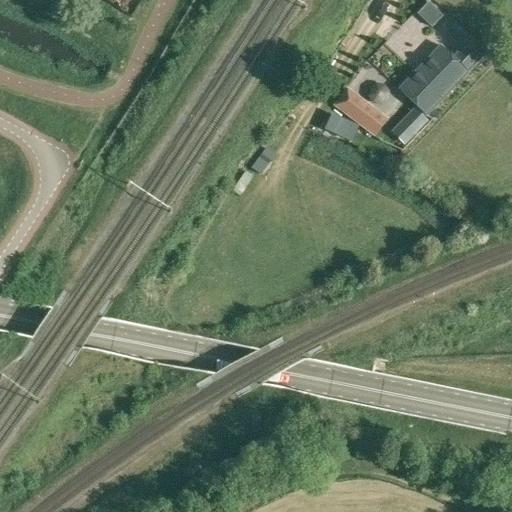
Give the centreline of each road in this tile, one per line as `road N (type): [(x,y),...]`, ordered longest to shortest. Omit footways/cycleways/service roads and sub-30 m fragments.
road 1 (primary): [(0,314),(511,418)]
road 2 (unclassified): [(0,261),(49,186),(51,170),(41,147),(0,123)]
